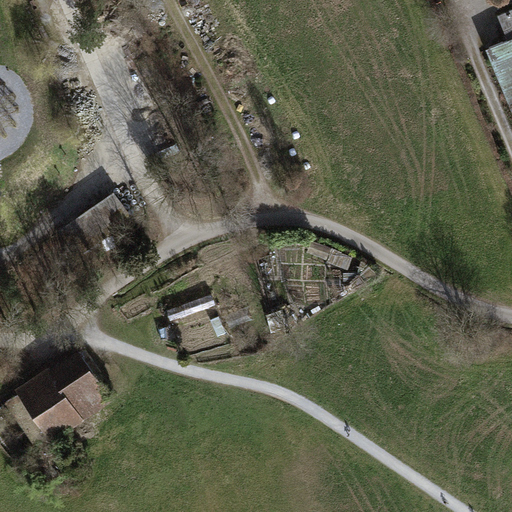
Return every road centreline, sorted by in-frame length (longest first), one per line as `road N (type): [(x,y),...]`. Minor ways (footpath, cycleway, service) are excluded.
road 1 (unclassified): [(511,318),(477,312),(357,236),(298,212),(243,216),(177,242),(56,337),(0,339)]
road 2 (track): [(272,214),(169,0)]
